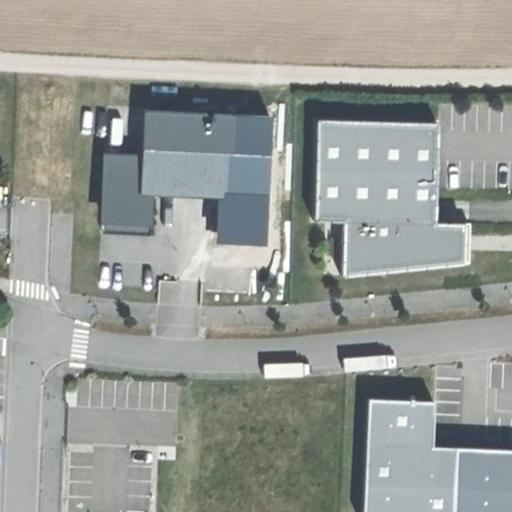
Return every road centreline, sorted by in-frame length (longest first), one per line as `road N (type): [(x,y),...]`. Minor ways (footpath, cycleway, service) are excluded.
road 1 (track): [(511,83),(0,60)]
road 2 (residential): [(28,338),(176,355),(277,355),(511,330)]
road 3 (unclassified): [(20,511),(28,338)]
road 4 (unclassified): [(28,338),(35,198)]
